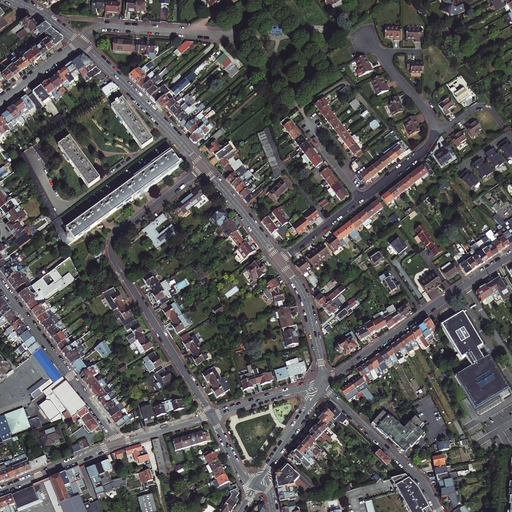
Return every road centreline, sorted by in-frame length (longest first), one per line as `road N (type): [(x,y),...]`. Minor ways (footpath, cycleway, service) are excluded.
road 1 (residential): [(211,415),(111,249),(203,166)]
road 2 (residential): [(324,381),(511,254)]
road 3 (residential): [(0,282),(119,442)]
road 4 (residential): [(79,42),(203,166)]
road 5 (residential): [(324,381),(420,478),(439,511)]
road 6 (residential): [(79,42),(101,27),(236,36)]
road 7 (residential): [(280,260),(305,299),(324,381)]
road 8 (residential): [(119,442),(0,491)]
road 9 (residential): [(203,166),(280,260)]
